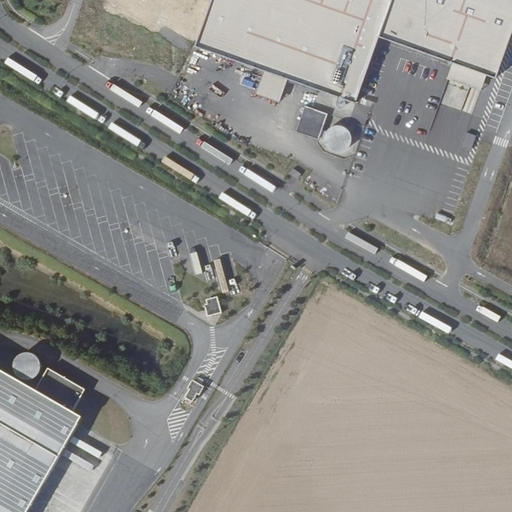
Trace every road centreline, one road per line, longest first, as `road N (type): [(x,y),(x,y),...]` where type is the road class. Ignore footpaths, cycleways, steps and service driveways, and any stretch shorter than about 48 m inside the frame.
road 1 (tertiary): [(511,338),(346,243),(0,20)]
road 2 (tertiary): [(0,50),(511,367)]
road 3 (unknown): [(367,208),(279,143),(189,100)]
